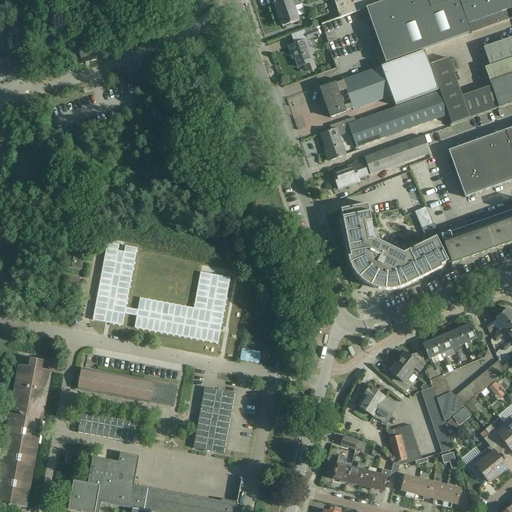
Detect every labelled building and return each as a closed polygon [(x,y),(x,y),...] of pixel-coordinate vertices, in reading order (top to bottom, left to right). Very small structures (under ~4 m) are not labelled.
[(390,0),(284,0),(274,4),(282,27),(299,22),(293,5),(308,0),(324,0),(325,2),(331,0),(334,0),(340,18),(366,9),(390,0)] [(511,6),(511,0),(390,0),(366,9),(386,64),(511,18),(511,12),(510,7),(511,6)] [(304,31),(307,40),(307,41),(325,34),(321,25),(304,31)] [(328,40),(335,38),(332,30),(325,33),(328,40)] [(511,38),(483,48),(490,67),(485,69),(487,76),(491,87),(462,97),(449,59),(430,65),(451,125),(499,109),(511,104),(511,38)] [(317,69),(307,41),(307,40),(288,47),(291,55),(293,54),(298,68),(305,65),(307,72),(317,69)] [(96,60),(91,45),(78,49),(82,64),(96,60)] [(380,68),(391,97),(394,106),(436,90),(423,53),(380,68)] [(0,80),(13,76),(7,59),(0,60),(0,80)] [(391,97),(380,68),(342,81),(343,83),(348,96),(353,109),(353,110),(391,97)] [(353,109),(348,96),(343,83),(336,85),(336,84),(320,89),(325,104),(330,119),(346,113),(345,111),(353,109)] [(356,148),(447,116),(439,93),(348,125),(356,148)] [(511,128),(505,131),(486,138),(467,145),(448,152),(457,175),(465,198),(484,192),(503,185),(511,181),(511,128)] [(329,162),(345,156),(336,129),(321,135),(326,149),(324,149),(329,162)] [(339,190),(360,183),(359,179),(429,155),(423,137),(364,158),(365,160),(353,164),(354,166),(333,173),(339,190)] [(343,218),(340,219),(347,253),(349,261),(350,265),(351,268),(353,271),(355,274),(357,277),(359,280),(362,283),(364,284),(367,279),(379,281),(379,284),(383,288),(385,288),(386,289),(388,289),(390,289),(392,289),(396,288),(399,287),(403,285),(407,284),(448,263),(439,245),(436,238),(403,255),(375,241),(368,205),(341,210),(343,218)] [(433,224),(426,208),(415,212),(422,229),(433,224)] [(511,210),(449,233),(449,234),(441,237),(444,245),(451,266),(511,244),(511,210)] [(137,320),(221,335),(233,270),(204,264),(197,300),(143,290),(141,302),(129,299),(140,240),(128,238),(127,243),(121,242),(122,236),(110,234),(96,312),(126,317),(128,305),(140,308),(137,320)] [(73,257),(71,268),(81,270),(84,259),(73,257)] [(80,279),(69,277),(68,284),(78,286),(80,279)] [(504,329),(511,322),(511,313),(508,309),(496,319),(504,329)] [(489,332),(494,327),(491,323),(486,328),(489,332)] [(458,330),(465,345),(477,340),(470,325),(458,330)] [(465,345),(458,330),(447,335),(453,350),(465,345)] [(499,333),(494,337),(497,341),(502,337),(499,333)] [(455,355),(453,350),(447,335),(435,340),(441,355),(444,361),(448,359),(448,358),(455,355)] [(511,339),(502,347),(505,351),(511,345),(511,339)] [(441,355),(435,340),(423,345),(429,360),(441,355)] [(397,363),(411,374),(415,369),(420,372),(425,365),(425,364),(420,353),(415,355),(415,357),(413,360),(405,353),(397,363)] [(0,460),(0,503),(27,509),(52,372),(42,370),(43,362),(29,359),(28,367),(18,365),(0,460)] [(394,384),(406,393),(413,384),(409,381),(413,375),(411,374),(397,363),(395,361),(389,369),(391,371),(389,373),(398,379),(394,384)] [(504,374),(501,367),(499,361),(491,368),(499,378),(504,374)] [(499,378),(491,368),(486,372),(494,382),(499,378)] [(77,390),(150,404),(150,403),(174,408),(178,388),(153,383),(154,383),(81,369),(77,390)] [(494,382),(486,372),(481,376),(489,386),(494,382)] [(432,387),(445,382),(442,376),(430,381),(432,387)] [(476,380),(484,390),(489,386),(481,376),(476,380)] [(471,384),(479,394),(484,390),(476,380),(471,384)] [(445,382),(432,387),(434,393),(435,394),(447,388),(445,382)] [(466,388),(474,398),(479,394),(471,384),(466,388)] [(494,384),(489,388),(495,396),(501,391),(494,384)] [(421,391),(423,397),(434,393),(432,387),(421,391)] [(234,394),(204,388),(198,426),(193,449),(224,455),(224,450),(224,449),(234,394)] [(365,395),(357,407),(373,417),(374,417),(386,425),(398,407),(385,398),(369,388),(368,390),(365,389),(362,394),(365,395)] [(447,388),(435,394),(436,399),(450,393),(447,388)] [(461,393),(469,403),(474,398),(466,388),(461,393)] [(425,403),(436,399),(435,394),(434,393),(423,397),(425,403)] [(450,393),(436,399),(438,404),(440,410),(442,416),(444,422),(444,423),(464,407),(456,397),(457,395),(450,394),(450,393)] [(469,403),(461,393),(457,395),(456,397),(464,407),(469,403)] [(438,404),(436,399),(425,403),(427,408),(438,404)] [(428,414),(440,410),(438,404),(427,408),(428,414)] [(472,416),(465,408),(452,418),(459,426),(472,416)] [(132,443),(137,418),(98,411),(82,409),(78,433),(132,443)] [(430,420),(442,416),(440,410),(428,414),(430,420)] [(511,415),(503,423),(511,433),(511,415)] [(432,425),(444,422),(442,416),(430,420),(432,425)] [(458,428),(451,420),(446,424),(453,433),(458,428)] [(446,427),(444,423),(444,422),(432,425),(434,431),(446,427)] [(489,435),(496,444),(502,440),(511,452),(511,451),(511,433),(503,423),(489,435)] [(400,434),(412,431),(410,425),(399,429),(400,434)] [(436,437),(448,433),(446,427),(434,431),(436,437)] [(402,440),(400,434),(399,429),(388,432),(389,439),(396,465),(399,466),(408,464),(407,458),(405,452),(404,446),(402,440)] [(412,431),(400,434),(402,440),(414,437),(412,431)] [(438,442),(450,439),(448,433),(436,437),(438,442)] [(481,454),(499,477),(505,472),(504,470),(507,468),(491,449),(496,444),(489,435),(483,439),(489,447),(481,454)] [(355,451),(356,448),(358,442),(359,442),(344,437),(343,437),(341,446),(355,451)] [(414,437),(402,440),(404,446),(416,443),(414,437)] [(440,448),(452,444),(450,439),(438,442),(440,448)] [(358,442),(356,448),(364,451),(366,445),(358,442)] [(416,443),(404,446),(405,452),(418,448),(416,443)] [(452,444),(440,448),(442,454),(454,450),(452,444)] [(381,452),(374,446),(372,455),(380,457),(381,452)] [(418,448),(405,452),(407,458),(420,454),(418,448)] [(447,455),(449,463),(452,470),(457,469),(453,453),(447,455)] [(235,511),(238,503),(221,500),(221,502),(134,486),(139,457),(120,454),(118,463),(92,458),(88,484),(73,481),(68,510),(79,511),(99,511),(101,504),(132,510),(131,511),(235,511)] [(420,454),(407,458),(408,464),(421,460),(420,454)] [(499,477),(481,454),(466,467),(474,476),(479,472),(489,483),(491,481),(493,482),(499,477)] [(449,463),(447,455),(441,456),(444,464),(449,463)] [(344,466),(346,459),(338,457),(333,480),(347,483),(351,468),(344,466)] [(359,486),(363,471),(364,465),(358,463),(356,469),(351,468),(347,483),(359,486)] [(399,466),(396,465),(393,464),(391,472),(383,470),(381,475),(375,474),(371,489),(384,493),(387,477),(396,479),(399,466)] [(363,471),(359,486),(371,489),(375,474),(376,470),(370,468),(368,472),(363,471)] [(414,500),(419,480),(405,476),(401,492),(406,493),(404,498),(414,500)] [(419,480),(414,500),(423,502),(424,498),(429,499),(433,483),(419,480)] [(433,483),(429,499),(434,500),(432,505),(442,507),(447,487),(433,483)] [(447,487),(442,507),(451,509),(452,505),(457,506),(461,490),(447,487)]
